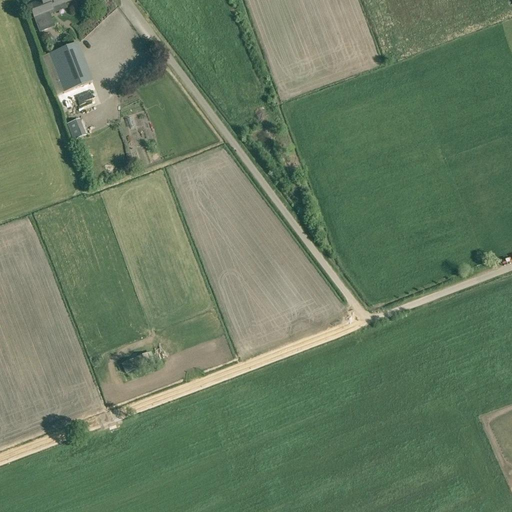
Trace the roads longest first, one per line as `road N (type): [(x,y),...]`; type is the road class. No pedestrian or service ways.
road 1 (unclassified): [(365,315),(125,0)]
road 2 (track): [(365,315),(0,460)]
road 3 (unclassified): [(365,315),(383,317),(511,267)]
